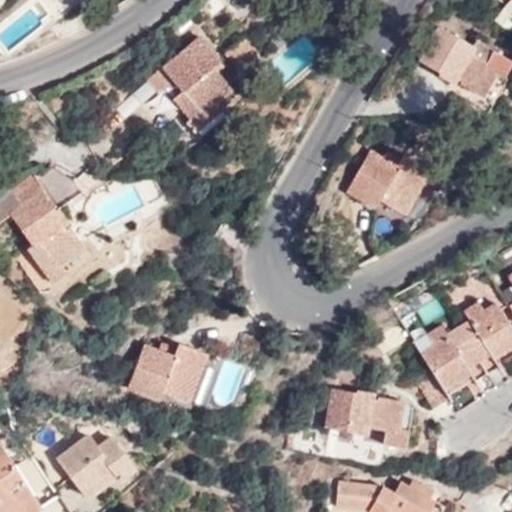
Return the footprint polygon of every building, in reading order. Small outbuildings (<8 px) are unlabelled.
[(53,29),(59,44),(100,24),(92,7),(53,29)] [(458,85),(481,98),(494,75),(502,79),(503,78),(511,63),(493,53),(485,64),(470,56),(473,48),(439,28),(419,62),(439,73),(437,76),(452,85),(455,79),(460,83),(458,85)] [(247,37),(228,49),(242,68),(260,54),(247,37)] [(204,113),(217,103),(231,92),(212,71),(220,65),(198,39),(162,69),(173,83),(176,86),(184,95),(174,103),(173,104),(193,128),(191,129),(197,136),(208,125),(206,123),(210,119),(204,113)] [(470,56),(485,64),(493,53),(477,43),(473,48),(470,56)] [(173,83),(162,69),(148,81),(155,90),(173,83)] [(184,95),(176,86),(166,95),(174,103),(184,95)] [(231,119),(217,103),(204,113),(210,119),(206,123),(208,125),(197,136),(204,142),(231,119)] [(370,146),(348,183),(377,199),(380,193),(403,206),(428,162),(403,148),(395,160),(370,146)] [(27,231),(65,218),(69,217),(61,205),(58,207),(46,190),(47,188),(36,174),(0,199),(0,223),(14,214),(27,231)] [(65,263),(86,247),(69,223),(72,221),(69,217),(65,218),(27,231),(36,243),(31,247),(55,281),(70,270),(65,263)] [(234,243),(242,228),(221,217),(213,233),(234,243)] [(476,336),(489,355),(496,351),(499,355),(511,346),(511,330),(490,296),(462,313),(476,336)] [(432,377),(441,392),(462,378),(459,374),(466,369),(473,380),(475,382),(481,378),(475,367),(463,345),(454,350),(447,337),(441,328),(427,336),(433,347),(419,356),(432,377)] [(454,350),(463,345),(456,332),(456,331),(447,337),(454,350)] [(463,345),(466,343),(458,331),(456,331),(456,332),(463,345)] [(419,356),(433,347),(427,336),(412,345),(419,356)] [(466,343),(486,375),(497,368),(495,366),(489,355),(476,336),(466,343)] [(147,342),(130,385),(161,397),(165,389),(192,400),(211,353),(182,341),(177,353),(147,342)] [(475,367),(481,378),(486,375),(466,343),(463,345),(475,367)] [(489,355),(495,366),(511,355),(511,346),(499,355),(496,351),(489,355)] [(441,392),(446,397),(473,380),(466,369),(459,374),(462,378),(441,392)] [(434,391),(441,403),(447,400),(441,392),(432,377),(427,380),(434,391)] [(417,387),(431,410),(441,403),(434,391),(427,380),(417,387)] [(383,449),(405,453),(409,433),(398,431),(403,404),(332,390),(325,430),(366,438),(367,429),(386,433),(383,449)] [(119,480),(134,468),(110,438),(97,448),(88,436),(58,459),(88,497),(116,476),(119,480)] [(0,511),(34,511),(41,508),(0,443),(0,511)] [(444,511),(447,506),(432,496),(436,488),(416,479),(412,484),(406,480),(399,490),(390,483),(344,475),(340,500),(373,506),(381,511),(444,511)]
